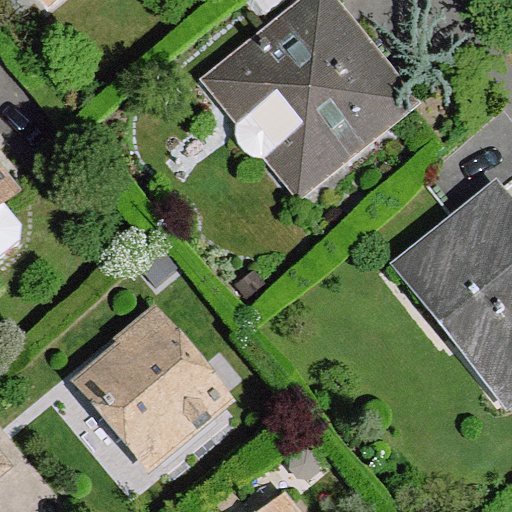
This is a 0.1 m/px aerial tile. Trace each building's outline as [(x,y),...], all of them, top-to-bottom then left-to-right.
[(321,0),(206,90),(301,211),(427,113),(343,6),(351,0),(321,0)] [(0,173),(0,224),(25,205),(0,173)] [(395,280),(509,421),(511,419),(511,212),(499,196),(395,280)] [(161,323),(78,395),(154,482),(236,410),(161,323)] [(0,458),(0,494),(18,480),(0,458)]
